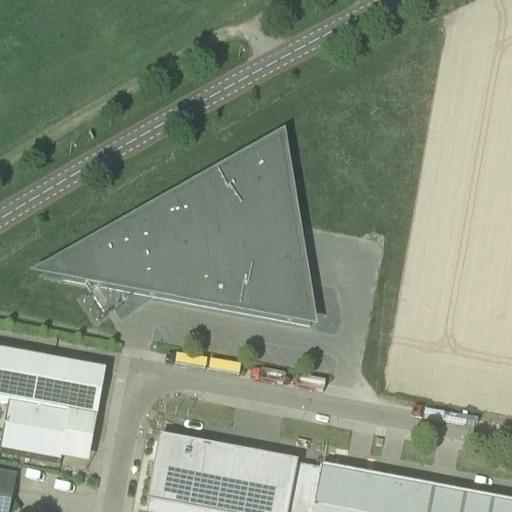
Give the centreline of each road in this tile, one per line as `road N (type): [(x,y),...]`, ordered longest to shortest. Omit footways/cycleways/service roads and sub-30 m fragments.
road 1 (unclassified): [(511,442),(191,381),(154,391),(130,419),(112,511)]
road 2 (tertiary): [(0,220),(396,0)]
road 3 (track): [(0,175),(253,29),(273,65)]
road 4 (unknown): [(32,351),(154,391)]
